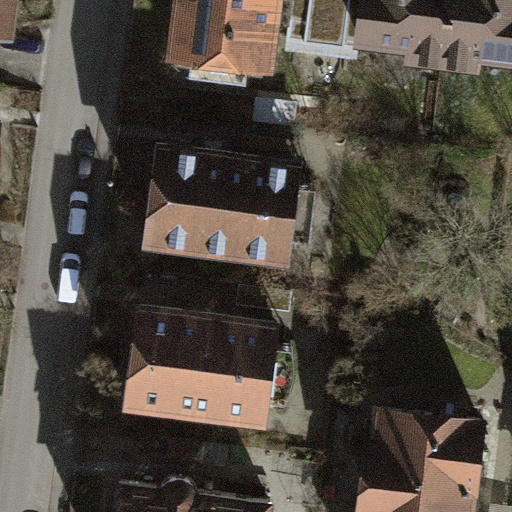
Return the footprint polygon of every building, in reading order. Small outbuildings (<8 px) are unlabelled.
[(0,0),(0,25),(8,27),(11,0),(0,0)] [(267,60),(274,0),(180,0),(174,48),(267,60)] [(328,0),(293,0),(289,38),(322,43),(328,0)] [(328,0),(322,43),(358,48),(361,36),(365,0),(328,0)] [(365,0),(361,36),(417,43),(416,54),(445,58),(452,0),(365,0)] [(511,0),(452,0),(445,58),(475,61),(476,50),(511,54),(511,0)] [(164,143),(152,234),(286,251),(298,161),(164,143)] [(143,305),(131,398),(263,415),(276,322),(143,305)] [(469,511),(481,420),(383,407),(378,439),(372,438),(363,509),(358,508),(357,511),(469,511)] [(121,481),(116,511),(269,511),(271,502),(197,492),(196,485),(192,479),(171,476),(164,479),(160,486),(121,481)]
